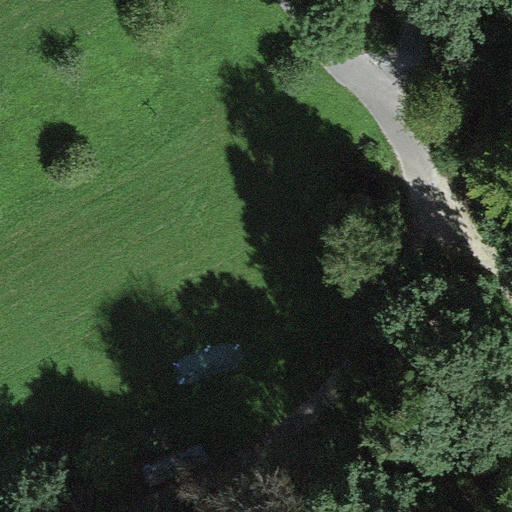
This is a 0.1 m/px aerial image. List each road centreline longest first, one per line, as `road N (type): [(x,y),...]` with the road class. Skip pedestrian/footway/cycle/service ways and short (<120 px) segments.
road 1 (track): [(411,143),(409,227),(367,333),(333,386),(278,439),(129,511)]
road 2 (residential): [(298,0),(351,62),(375,71),(396,64),(413,43),(409,0)]
road 3 (track): [(411,143),(511,249)]
